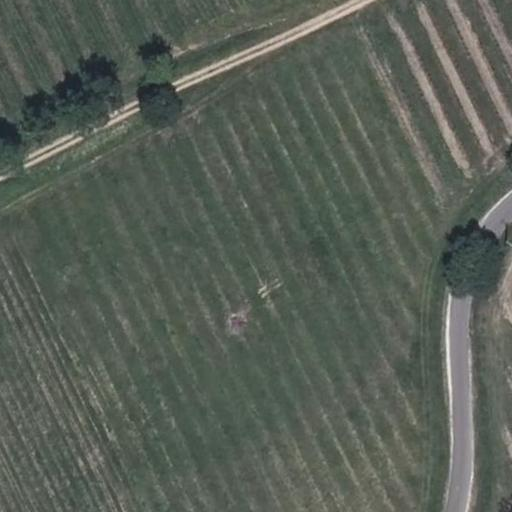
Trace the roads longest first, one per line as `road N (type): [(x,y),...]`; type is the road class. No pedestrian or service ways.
road 1 (track): [(369,0),(0,189)]
road 2 (unclassified): [(458,511),(467,468),(463,292),(493,223),(511,205)]
